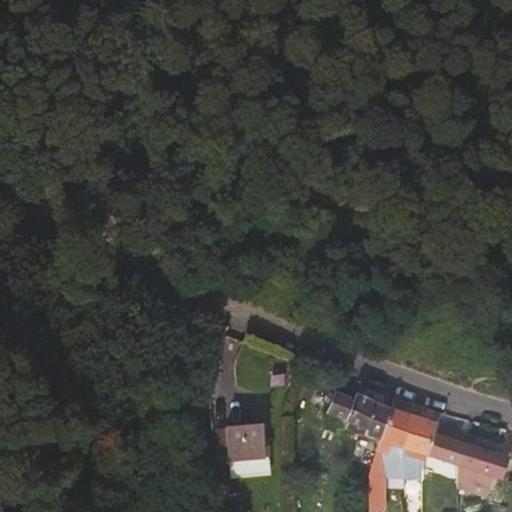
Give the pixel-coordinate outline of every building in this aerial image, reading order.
[(230,363),(242,336),(225,328),(214,357),(230,363)] [(379,441),(392,409),(346,391),(344,396),(336,393),(326,415),(364,431),(363,434),(365,434),(364,436),(379,441)] [(400,449),(413,417),(392,409),(379,441),(370,461),(370,481),(370,485),(386,485),(388,445),(400,449)] [(426,457),(438,426),(413,417),(400,449),(406,483),(423,485),(424,457),(426,457)] [(458,467),(465,446),(461,444),(467,430),(440,421),(438,426),(426,457),(458,467)] [(264,459),(261,426),(227,428),(229,461),(250,460),(252,478),(270,476),(269,459),(264,459)] [(499,480),(506,459),(465,446),(458,467),(499,480)] [(370,481),(370,461),(353,462),(354,481),(370,481)] [(240,503),(237,484),(223,485),(225,505),(240,503)] [(385,511),(386,485),(370,485),(370,511),(385,511)]
